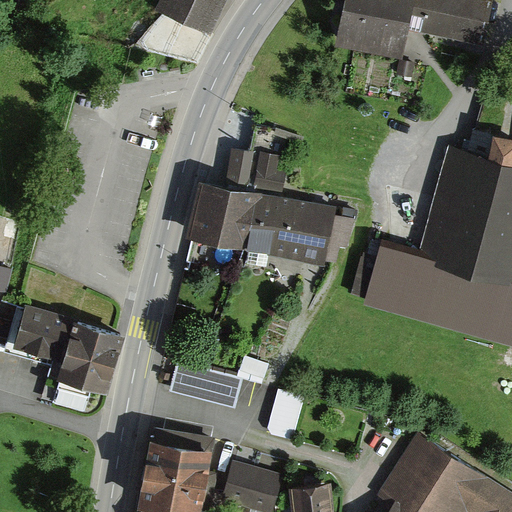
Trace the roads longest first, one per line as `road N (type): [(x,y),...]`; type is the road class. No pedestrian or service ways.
road 1 (unclassified): [(262,0),(187,145),(143,327),(111,511)]
road 2 (unknown): [(252,430),(311,303),(419,174),(511,21)]
